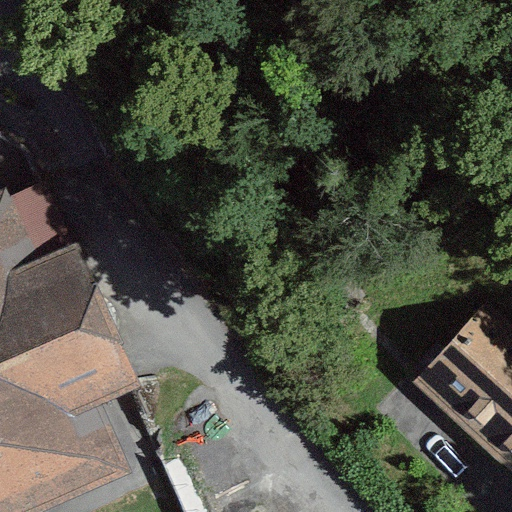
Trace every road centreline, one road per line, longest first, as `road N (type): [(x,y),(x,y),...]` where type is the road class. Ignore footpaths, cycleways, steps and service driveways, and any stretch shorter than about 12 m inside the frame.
road 1 (unknown): [(297,511),(69,209),(0,149)]
road 2 (unknown): [(488,511),(372,390)]
